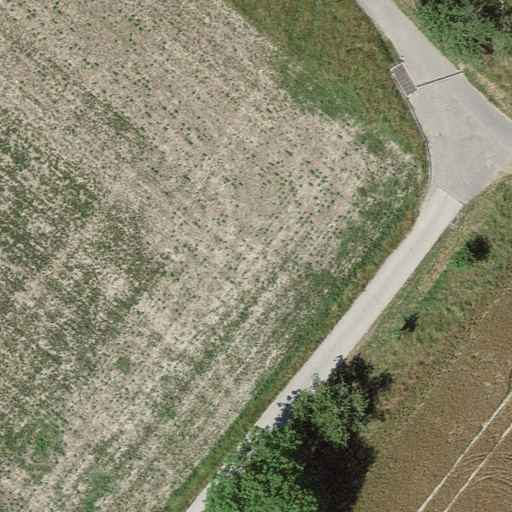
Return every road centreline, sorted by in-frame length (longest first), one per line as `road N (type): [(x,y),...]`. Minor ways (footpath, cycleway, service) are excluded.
road 1 (track): [(511,135),(505,131),(203,511)]
road 2 (residential): [(505,131),(372,0)]
